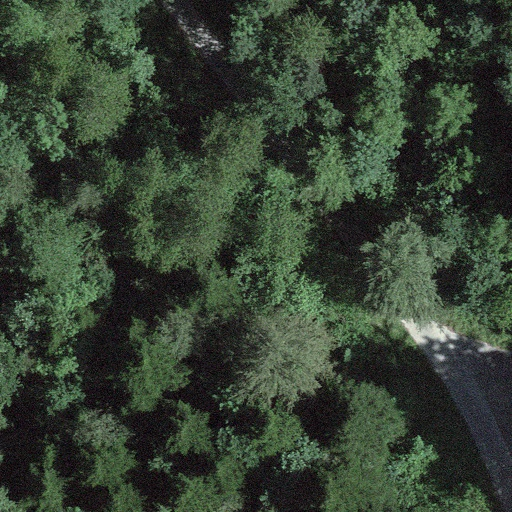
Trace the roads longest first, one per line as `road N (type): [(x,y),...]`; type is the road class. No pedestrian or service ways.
road 1 (track): [(511,498),(441,350),(173,0)]
road 2 (track): [(0,388),(71,442),(140,381),(238,320),(299,309),(511,366)]
